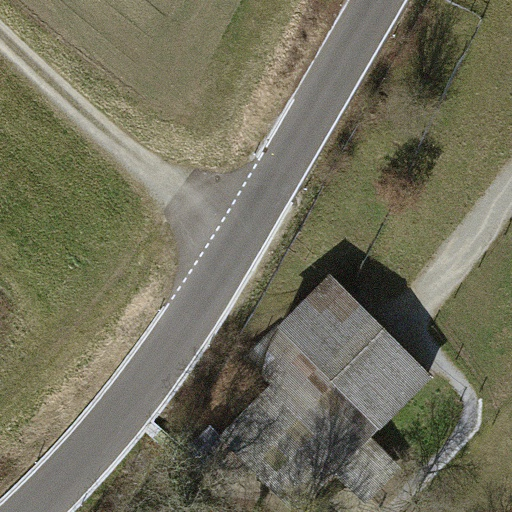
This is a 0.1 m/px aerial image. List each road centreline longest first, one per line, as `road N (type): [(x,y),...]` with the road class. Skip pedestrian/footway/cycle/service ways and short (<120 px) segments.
road 1 (tertiary): [(375,0),(168,355),(30,511)]
road 2 (track): [(0,35),(231,255)]
